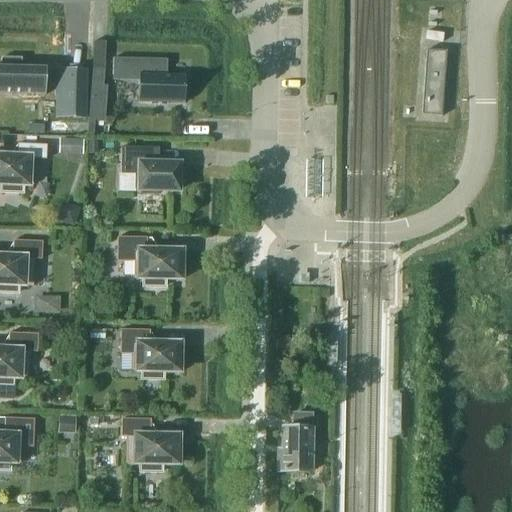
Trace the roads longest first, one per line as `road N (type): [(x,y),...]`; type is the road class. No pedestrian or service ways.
road 1 (unclassified): [(279,216),(299,228),(393,233),(449,209),(473,174),(483,139),(479,0)]
road 2 (unclassified): [(254,511),(259,256),(279,216)]
road 3 (unclassified): [(279,216),(261,180),(264,62),(251,0)]
